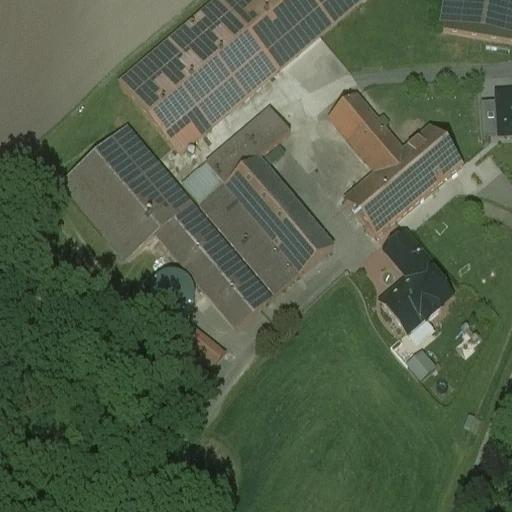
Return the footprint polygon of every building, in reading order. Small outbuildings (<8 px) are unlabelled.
[(366,0),(222,0),(120,88),(180,158),(366,0)] [(511,0),(448,0),(443,34),(511,45),(511,0)] [(511,98),(498,99),(500,139),(511,138),(511,98)] [(403,156),(355,101),(329,123),(377,178),(388,169),(403,156)] [(290,138),(271,115),(207,169),(225,191),(257,164),(258,165),(290,138)] [(462,169),(430,132),(403,156),(388,169),(419,206),(462,169)] [(160,174),(127,135),(65,187),(129,263),(157,239),(177,262),(176,262),(237,334),(271,305),(234,261),(160,174)] [(258,165),(257,164),(225,191),(300,280),(332,253),(258,165)] [(207,169),(206,169),(182,189),(201,211),(225,191),(207,169)] [(419,206),(388,169),(377,178),(345,206),(377,243),(419,206)] [(225,191),(201,211),(200,212),(241,261),(275,301),(300,280),(225,191)] [(411,283),(382,308),(406,336),(423,322),(426,327),(441,314),(437,310),(450,299),(420,264),(425,259),(407,238),(387,255),(411,283)] [(166,323),(173,324),(180,322),(187,319),(192,314),(195,307),(196,300),(194,292),(190,285),(183,281),(176,278),(168,278),(160,281),(155,287),(151,294),(150,301),(151,308),(154,315),(160,320),(166,323)] [(223,360),(186,332),(174,348),(211,376),(223,360)] [(423,351),(406,366),(422,384),(439,369),(423,351)]
